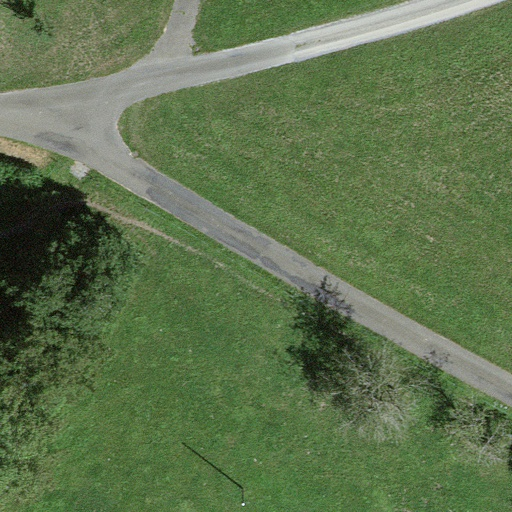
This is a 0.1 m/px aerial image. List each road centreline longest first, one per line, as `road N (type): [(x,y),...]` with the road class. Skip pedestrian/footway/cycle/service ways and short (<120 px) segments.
road 1 (track): [(94,150),(511,389)]
road 2 (track): [(473,0),(50,112)]
